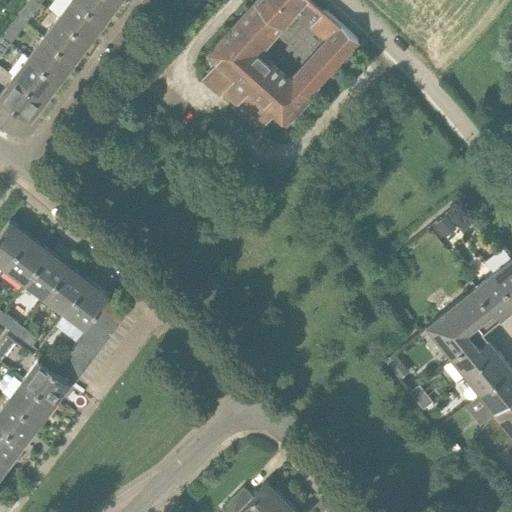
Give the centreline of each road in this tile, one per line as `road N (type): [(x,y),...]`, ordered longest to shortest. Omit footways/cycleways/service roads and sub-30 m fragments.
road 1 (residential): [(250,394),(89,221),(24,172)]
road 2 (unknown): [(170,302),(6,511)]
road 3 (residential): [(511,178),(429,77),(349,0)]
road 4 (residential): [(24,172),(155,0)]
road 5 (residential): [(135,511),(250,394)]
road 6 (residential): [(356,511),(250,394)]
road 7 (unknown): [(232,0),(185,66),(187,94),(219,118)]
